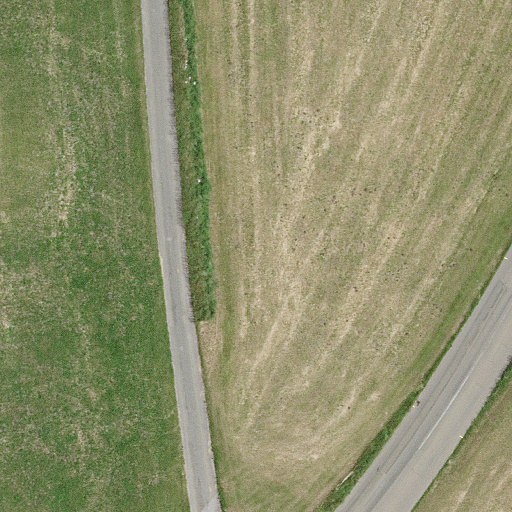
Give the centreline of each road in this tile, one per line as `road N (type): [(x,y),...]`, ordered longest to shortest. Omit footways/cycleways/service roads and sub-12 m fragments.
road 1 (unclassified): [(153,0),(169,250),(206,511)]
road 2 (tertiary): [(371,511),(511,298)]
